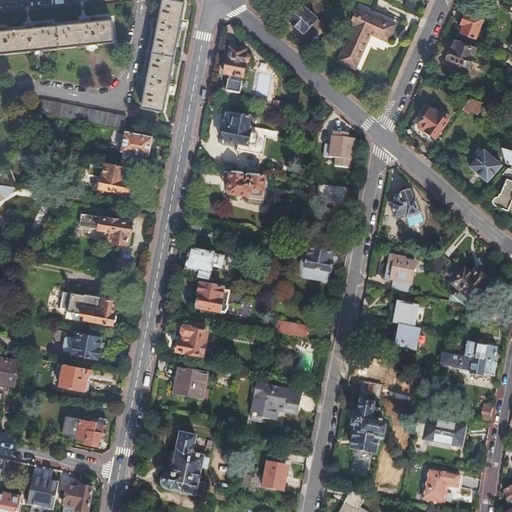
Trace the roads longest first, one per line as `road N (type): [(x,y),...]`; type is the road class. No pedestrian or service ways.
road 1 (tertiary): [(119,471),(210,0)]
road 2 (residential): [(383,141),(308,511)]
road 3 (residential): [(383,141),(229,0)]
road 4 (residential): [(511,252),(383,141)]
road 5 (residential): [(442,0),(383,141)]
road 6 (residential): [(511,361),(483,511)]
road 7 (residential): [(0,444),(119,471)]
